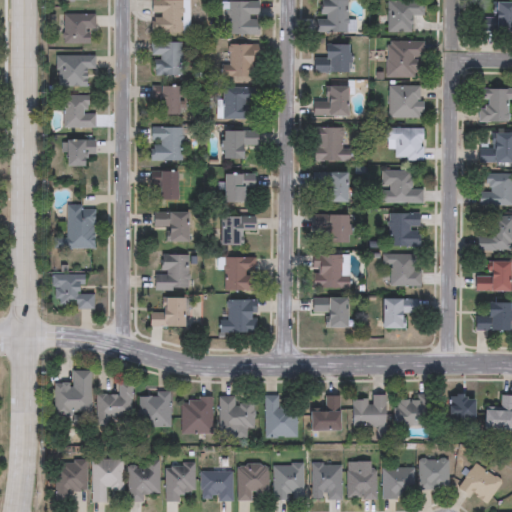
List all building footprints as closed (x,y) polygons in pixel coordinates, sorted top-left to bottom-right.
[(345,0),(345,32),(315,32),(315,0),(345,0)] [(226,35),(226,1),(255,1),(255,35),(226,35)] [(423,15),(411,15),(411,33),(387,33),(387,1),(423,1),(423,15)] [(511,2),(511,33),(479,33),(479,15),(492,15),(492,2),(511,2)] [(93,14),(93,28),(85,28),(85,44),(61,44),(61,14),(93,14)] [(422,41),(422,59),(415,59),(415,78),(385,78),(385,41),(422,41)] [(180,76),(154,76),(154,56),(149,56),(149,42),(180,42),(180,76)] [(255,45),(255,79),(220,79),(221,45),(255,45)] [(346,45),(346,74),(312,74),(312,59),(321,59),(321,45),(346,45)] [(54,55),(92,55),(92,70),(83,70),(83,87),(54,87),(54,55)] [(387,119),(387,85),(420,85),(420,119),(387,119)] [(176,86),(176,117),(156,117),(156,86),(176,86)] [(311,117),(311,102),(324,102),(324,86),(345,86),(344,117),(311,117)] [(221,119),(221,87),(255,87),(255,119),(221,119)] [(477,123),(477,90),(511,90),(511,100),(506,100),(506,123),(477,123)] [(61,96),(85,96),(85,113),(92,113),(92,130),(61,130),(61,96)] [(179,161),(148,161),(148,128),(179,128),(179,161)] [(345,162),(313,162),(313,128),(345,128),(345,162)] [(421,129),(421,161),(392,161),(392,151),(384,151),(384,129),(421,129)] [(220,159),(220,132),(253,132),(253,148),(242,148),(242,159),(220,159)] [(511,134),(511,163),(481,163),(481,152),(490,152),(490,134),(511,134)] [(82,156),(82,167),(61,167),(61,141),(93,141),(93,156),(82,156)] [(174,200),(154,200),(154,171),(174,171),(174,200)] [(379,204),(379,171),(411,171),(411,189),(420,189),(420,204),(379,204)] [(323,189),(310,189),(310,173),(344,173),(344,204),(323,204),(323,189)] [(220,174),(252,174),(252,188),(241,188),(241,204),(220,204),(220,174)] [(510,175),(510,206),(475,206),(475,192),(481,192),(481,175),(510,175)] [(92,207),(92,250),(52,250),(52,238),(64,238),(64,207),(92,207)] [(185,213),(184,243),(164,243),(164,228),(150,228),(150,212),(185,213)] [(417,214),(417,247),(386,247),(386,214),(417,214)] [(345,216),(344,244),(324,244),(324,231),(312,231),(312,216),(345,216)] [(217,247),(217,217),(253,217),(253,232),(239,232),(239,247),(217,247)] [(475,235),(483,235),(483,218),(511,218),(511,250),(475,250),(475,235)] [(418,287),(387,287),(387,266),(379,266),(379,255),(412,255),(412,270),(418,270),(418,287)] [(185,256),(185,291),(151,291),(151,275),(157,275),(157,256),(185,256)] [(346,256),(346,289),(310,289),(310,256),(346,256)] [(222,258),(253,258),(253,291),(222,291),(222,258)] [(507,262),(507,292),(472,292),(472,278),(486,278),(486,262),(507,262)] [(50,309),(50,275),(80,275),(80,294),(90,294),(90,308),(50,309)] [(344,298),(344,329),(324,329),(323,314),(310,314),(310,298),(344,298)] [(159,313),(159,299),(181,299),(181,328),(146,328),(146,313),(159,313)] [(398,330),(378,330),(378,299),(415,299),(415,314),(398,314),(398,330)] [(254,301),(254,333),(218,333),(218,321),(224,321),(224,300),(254,301)] [(508,332),(472,332),(472,317),(484,317),(484,303),(508,303),(508,332)] [(88,372),(88,415),(52,416),(51,385),(70,385),(70,373),(88,372)] [(130,384),(129,425),(94,424),(95,396),(116,396),(116,383),(130,384)] [(168,428),(137,428),(137,394),(168,394),(168,428)] [(263,439),(263,396),(277,396),(277,410),(295,410),(295,439),(263,439)] [(446,432),(446,396),(472,396),(472,432),(446,432)] [(307,433),(307,414),(324,414),(324,397),(338,397),(338,433),(307,433)] [(350,427),(350,400),(371,400),(371,397),(383,397),(383,427),(350,427)] [(511,397),(511,431),(482,431),(482,410),(499,410),(499,397),(511,397)] [(218,398),(234,398),(234,404),(252,405),(252,430),(244,430),(244,439),(217,439),(218,398)] [(210,400),(210,435),(179,435),(179,400),(210,400)] [(394,400),(428,401),(428,427),(394,427),(394,400)] [(122,460),(122,490),(104,490),(104,503),(90,503),(90,460),(122,460)] [(418,491),(418,460),(448,460),(448,491),(418,491)] [(84,462),(84,491),(69,491),(69,505),(53,505),(53,462),(84,462)] [(127,503),(127,464),(158,464),(158,495),(142,495),(142,503),(127,503)] [(375,500),(346,500),(346,464),(375,464),(375,500)] [(458,489),(475,464),(501,481),(485,507),(458,489)] [(164,503),(164,465),(194,465),(194,493),(181,493),(181,503),(164,503)] [(311,465),(340,465),(340,501),(311,501),(311,465)] [(267,499),(250,499),(250,501),(235,501),(235,466),(267,466),(267,499)] [(303,501),(272,501),(272,466),(303,466),(303,501)] [(382,499),(382,469),(413,469),(413,499),(382,499)] [(200,472),(231,472),(231,501),(200,501),(200,472)]
